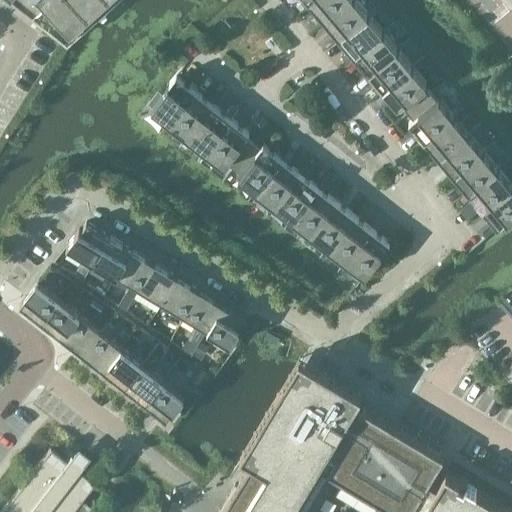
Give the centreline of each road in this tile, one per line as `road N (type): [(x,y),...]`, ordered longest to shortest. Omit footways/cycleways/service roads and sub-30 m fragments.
road 1 (residential): [(0,274),(71,184),(325,336)]
road 2 (residential): [(438,235),(250,96)]
road 3 (residential): [(438,235),(437,210),(307,48)]
road 4 (residential): [(325,336),(511,449)]
road 5 (residential): [(325,336),(438,235)]
